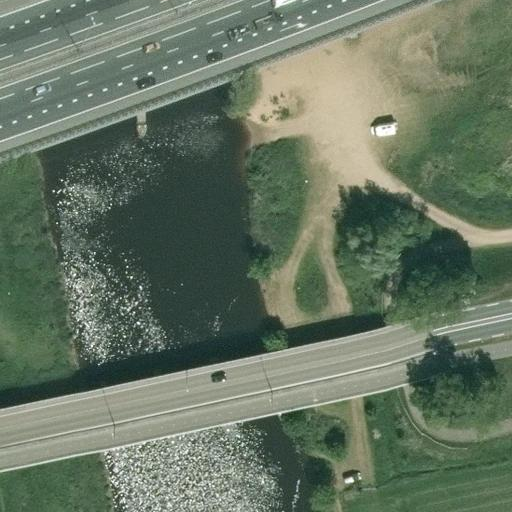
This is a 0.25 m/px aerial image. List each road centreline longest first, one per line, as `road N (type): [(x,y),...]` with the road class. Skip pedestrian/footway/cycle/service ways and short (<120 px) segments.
road 1 (secondary): [(0,424),(511,316)]
road 2 (motorway): [(0,112),(304,0)]
road 3 (track): [(321,53),(336,128),(355,160),(435,216),(485,238)]
road 4 (motorway): [(128,0),(0,46)]
